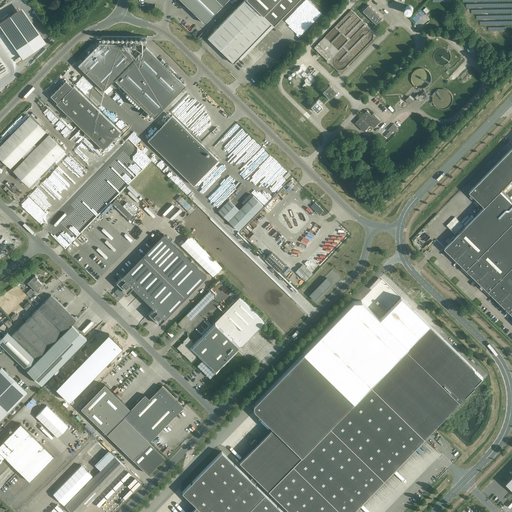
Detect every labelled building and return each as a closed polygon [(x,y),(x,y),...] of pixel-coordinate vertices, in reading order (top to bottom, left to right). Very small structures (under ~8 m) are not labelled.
[(181,0),(205,23),(227,0),(181,0)] [(241,59),(297,1),(298,0),(244,0),(207,37),(233,63),(239,57),(241,59)] [(363,11),(376,24),(382,18),(369,5),(363,11)] [(39,46),(15,12),(0,22),(0,25),(23,58),(39,46)] [(121,44),(121,43),(99,43),(78,65),(104,90),(114,79),(154,118),(185,85),(171,72),(173,70),(162,59),(160,61),(146,47),(135,58),(123,46),(125,43),(124,41),(121,44)] [(467,49),(470,53),(478,45),(474,42),(472,43),(467,49)] [(307,84),(309,85),(314,79),(308,74),(303,79),(305,81),(302,84),(305,86),(307,84)] [(73,87),(66,80),(51,96),(57,102),(56,104),(67,114),(66,119),(74,121),(85,132),(84,137),(92,139),(103,149),(120,131),(74,86),(73,87)] [(329,85),(322,92),(329,99),(336,92),(329,85)] [(422,95),(421,94),(419,96),(418,94),(415,97),(420,101),(424,97),(425,97),(427,95),(424,93),(422,95)] [(322,103),(318,99),(311,106),(317,112),(322,107),(320,105),(322,103)] [(357,121),(355,123),(364,131),(371,124),(374,127),(381,121),(375,115),(373,113),(372,114),(371,115),(367,111),(361,117),(357,121)] [(70,146),(79,137),(55,115),(46,124),(70,146)] [(193,185),(218,160),(172,115),(147,140),(193,185)] [(22,155),(25,159),(13,171),(29,186),(36,178),(64,150),(49,135),(37,146),(34,143),(45,131),(30,116),(0,146),(0,158),(10,168),(22,155)] [(394,124),(388,129),(392,133),(397,127),(394,124)] [(511,147),(469,192),(485,207),(445,248),(511,313),(511,201),(501,190),(511,178),(511,147)] [(79,184),(82,181),(75,174),(72,177),(79,184)] [(36,178),(29,186),(32,189),(39,181),(36,178)] [(293,179),(285,186),(289,191),(297,184),(293,179)] [(195,185),(199,192),(201,190),(205,196),(207,195),(203,189),(202,190),(198,184),(195,185)] [(176,199),(190,213),(194,209),(180,195),(176,199)] [(229,200),(218,211),(238,230),(263,205),(254,197),(252,196),(239,210),(229,200)] [(51,214),(60,205),(55,200),(48,207),(51,210),(49,212),(51,214)] [(112,203),(127,218),(131,215),(116,200),(112,203)] [(323,211),(315,202),(311,207),(319,215),(323,211)] [(159,324),(206,276),(163,234),(116,282),(127,293),(132,287),(154,308),(149,314),(159,324)] [(190,236),(180,244),(213,276),(222,267),(190,236)] [(292,248),(294,246),(291,242),(283,249),(287,253),(289,251),(292,248)] [(285,265),(272,252),(265,258),(278,271),(285,265)] [(293,271),(303,280),(310,273),(300,263),(293,271)] [(37,278),(38,277),(35,275),(31,278),(27,282),(32,287),(26,293),(31,297),(39,289),(38,288),(42,284),(37,278)] [(332,283),(326,277),(309,295),(315,300),(332,283)] [(0,339),(0,343),(1,344),(41,384),(86,338),(72,324),(76,319),(51,295),(11,336),(7,332),(0,339)] [(216,373),(241,347),(267,320),(239,295),(215,321),(194,343),(192,342),(192,341),(188,336),(183,341),(184,342),(182,343),(181,343),(177,348),(181,352),(182,352),(184,353),(183,354),(191,362),(196,357),(195,357),(197,355),(203,360),(215,373),(216,373)] [(189,311),(178,323),(183,328),(194,316),(189,311)] [(14,313),(10,317),(14,321),(18,317),(14,313)] [(254,476),(250,479),(222,451),(182,492),(196,506),(190,511),(351,511),(424,438),(468,393),(483,377),(473,368),(429,325),(354,402),(304,353),(255,404),(259,407),(255,411),(273,428),(259,443),(255,439),(251,444),(254,447),(240,462),(254,476)] [(108,334),(104,339),(111,345),(115,340),(108,334)] [(104,339),(99,344),(106,350),(111,345),(104,339)] [(115,340),(111,345),(118,352),(122,347),(115,340)] [(99,344),(94,348),(101,355),(106,350),(99,344)] [(111,345),(106,350),(113,357),(118,352),(111,345)] [(94,348),(89,353),(96,360),(101,355),(94,348)] [(106,350),(101,355),(108,362),(113,357),(106,350)] [(89,353),(84,358),(91,365),(96,360),(89,353)] [(101,355),(96,360),(103,367),(108,362),(101,355)] [(84,358),(80,363),(86,370),(91,365),(84,358)] [(96,360),(91,365),(98,372),(103,367),(96,360)] [(80,363),(75,368),(82,375),(86,370),(80,363)] [(91,365),(86,370),(94,377),(98,372),(91,365)] [(0,420),(9,411),(27,393),(1,367),(0,368),(0,420)] [(75,368),(70,373),(77,380),(82,375),(75,368)] [(86,370),(82,375),(89,382),(94,377),(86,370)] [(70,373),(65,378),(72,385),(77,380),(70,373)] [(82,375),(77,380),(84,387),(89,382),(82,375)] [(65,378),(60,383),(67,390),(72,385),(65,378)] [(77,380),(72,385),(79,392),(84,387),(77,380)] [(60,383),(56,388),(62,395),(67,390),(60,383)] [(104,384),(86,402),(82,406),(81,408),(107,433),(130,409),(104,384)] [(72,385),(67,390),(74,397),(79,392),(72,385)] [(183,407),(162,386),(149,399),(145,395),(130,409),(107,433),(133,459),(148,474),(165,456),(150,441),(183,407)] [(43,387),(34,395),(37,398),(45,390),(43,387)] [(67,390),(62,395),(70,402),(74,397),(67,390)] [(49,416),(38,427),(60,448),(70,437),(49,416)] [(0,462),(3,460),(2,460),(5,457),(19,470),(30,481),(54,456),(43,445),(30,432),(21,423),(0,444),(0,462)] [(80,511),(125,466),(115,456),(65,506),(71,511),(80,511)] [(81,465),(53,494),(64,504),(92,476),(81,465)] [(371,498),(361,505),(354,511),(376,511),(379,510),(380,508),(382,507),(384,503),(382,504),(381,503),(384,501),(385,501),(379,493),(373,496),(371,498)]
